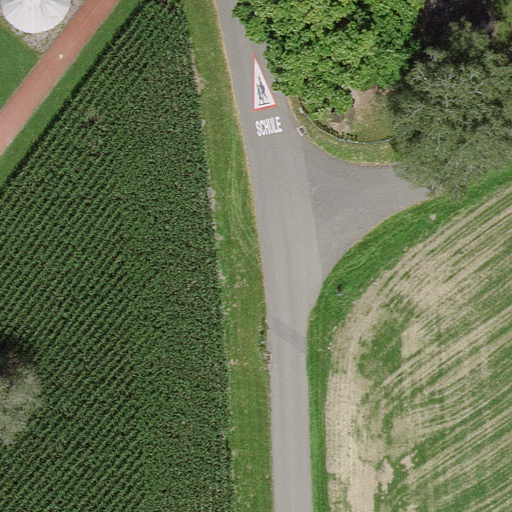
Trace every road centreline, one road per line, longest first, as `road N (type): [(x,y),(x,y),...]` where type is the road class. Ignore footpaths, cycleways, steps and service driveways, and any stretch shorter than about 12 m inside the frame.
road 1 (unclassified): [(301,511),(289,231)]
road 2 (unclassified): [(511,133),(449,173),(289,231)]
road 3 (unclassified): [(289,231),(248,0)]
